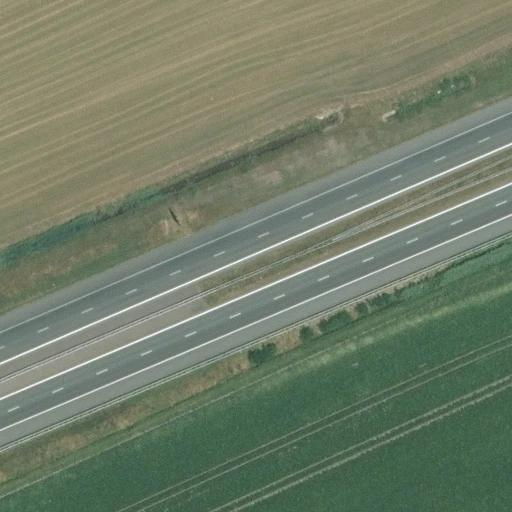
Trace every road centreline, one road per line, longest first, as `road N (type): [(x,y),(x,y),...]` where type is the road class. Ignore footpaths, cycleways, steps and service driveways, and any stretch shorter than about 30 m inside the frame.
road 1 (motorway): [(511,129),(0,349)]
road 2 (motorway): [(0,415),(511,199)]
